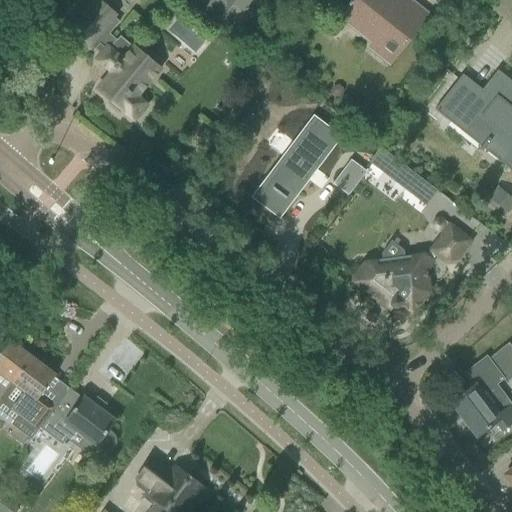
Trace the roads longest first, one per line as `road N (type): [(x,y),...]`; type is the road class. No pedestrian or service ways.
road 1 (residential): [(392,391),(74,137),(49,131),(16,154)]
road 2 (tertiary): [(391,511),(294,415),(91,241)]
road 3 (residential): [(392,391),(511,276)]
road 4 (residential): [(487,511),(392,391)]
